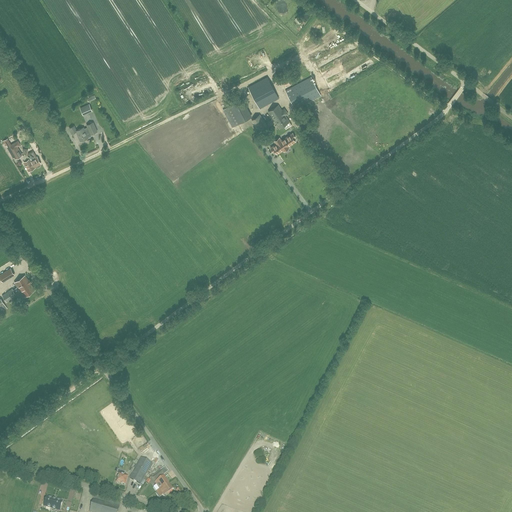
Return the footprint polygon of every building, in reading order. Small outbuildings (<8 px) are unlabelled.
[(279,77),(288,94),(296,109),(321,96),(304,63),(279,77)] [(280,98),(268,76),(250,86),(261,108),(280,98)] [(253,115),(243,98),(222,109),(232,127),(253,115)] [(92,110),(89,105),(80,109),(83,114),(92,110)] [(290,122),(286,115),(288,114),(287,113),(284,108),(282,110),(279,105),(269,112),(280,128),(290,122)] [(260,115),(251,121),(259,132),(268,126),(260,115)] [(91,134),(97,132),(93,123),(87,125),(88,128),(84,129),(84,128),(76,131),(74,126),(70,128),(72,134),(76,132),(81,141),(88,138),(87,136),(91,134)] [(277,154),(283,150),(284,151),(289,148),(288,146),(295,142),(293,139),(295,137),(293,133),(281,141),(279,138),(274,141),(276,144),(270,148),(273,152),(275,151),(277,154)] [(17,147),(20,145),(18,141),(7,148),(13,158),(15,157),(16,159),(22,155),(17,147)] [(28,155),(32,161),(30,162),(31,164),(34,163),(36,167),(36,166),(37,167),(38,167),(40,166),(40,165),(40,164),(41,164),(37,157),(36,158),(34,153),(31,155),(30,153),(28,155)] [(28,155),(27,154),(23,156),(26,161),(24,162),(29,171),(36,167),(34,163),(31,164),(30,162),(32,161),(28,155)] [(14,275),(11,269),(0,275),(0,277),(3,282),(14,275)] [(15,283),(20,290),(25,297),(35,290),(25,276),(15,283)] [(17,295),(12,289),(3,296),(7,302),(17,295)] [(141,484),(152,464),(141,458),(130,478),(141,484)] [(125,485),(128,477),(124,475),(125,472),(118,470),(117,473),(119,474),(118,476),(117,476),(116,479),(117,479),(116,482),(125,485)] [(160,489),(168,483),(164,477),(157,482),(156,481),(164,475),(160,470),(152,477),(156,482),(155,483),(160,489)] [(166,494),(173,489),(168,483),(160,489),(164,495),(166,494)] [(180,497),(184,495),(179,488),(176,490),(180,497)] [(44,506),(52,509),(60,511),(62,502),(61,501),(62,499),(57,498),(57,500),(47,497),(44,506)] [(117,511),(119,507),(93,499),(89,511),(117,511)]
